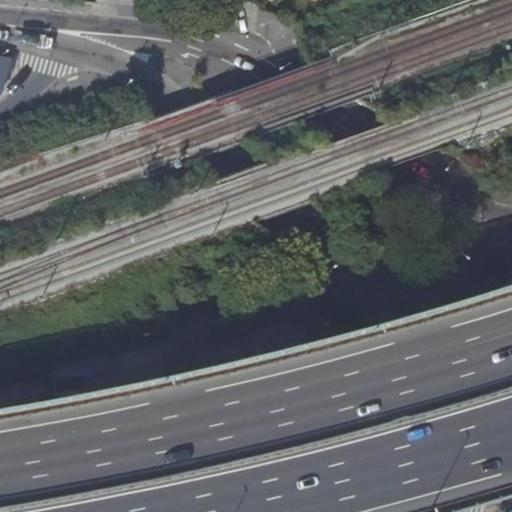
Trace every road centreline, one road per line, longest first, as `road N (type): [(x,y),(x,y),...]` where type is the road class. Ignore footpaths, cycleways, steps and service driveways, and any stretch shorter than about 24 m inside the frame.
road 1 (motorway): [(511,342),(393,382),(0,466)]
road 2 (secondary): [(511,238),(247,61),(177,39),(98,37)]
road 3 (secondary): [(98,37),(324,247),(451,320)]
road 4 (motorway): [(223,511),(511,430)]
road 5 (secondary): [(451,320),(447,391),(463,435),(511,487)]
road 6 (residential): [(98,37),(0,117)]
